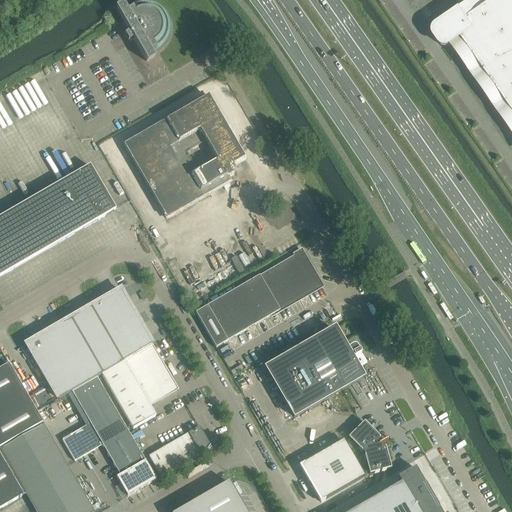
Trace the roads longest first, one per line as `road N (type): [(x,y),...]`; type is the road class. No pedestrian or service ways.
road 1 (unclassified): [(482,511),(290,181),(253,206)]
road 2 (primary): [(286,0),(511,322)]
road 3 (primary): [(511,268),(323,0)]
road 4 (unclassified): [(255,446),(135,242)]
road 5 (residential): [(413,21),(511,163)]
road 6 (unclassified): [(0,320),(135,242)]
road 7 (unclassified): [(140,511),(255,446)]
